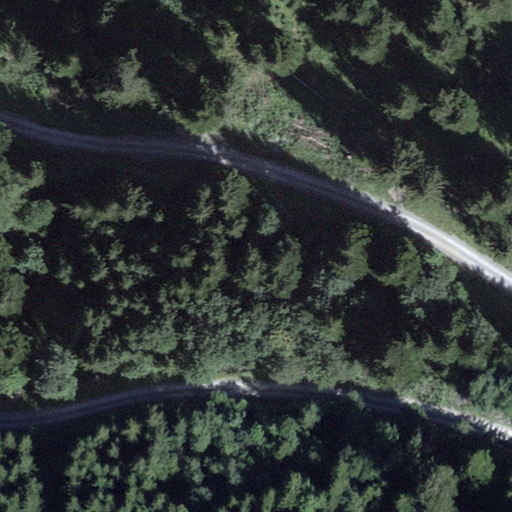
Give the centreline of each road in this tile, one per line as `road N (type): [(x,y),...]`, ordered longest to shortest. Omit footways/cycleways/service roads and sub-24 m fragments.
road 1 (track): [(0,118),(97,155),(185,153),(255,164),(443,234),(511,280)]
road 2 (track): [(511,438),(362,401),(196,391),(20,431),(0,428)]
